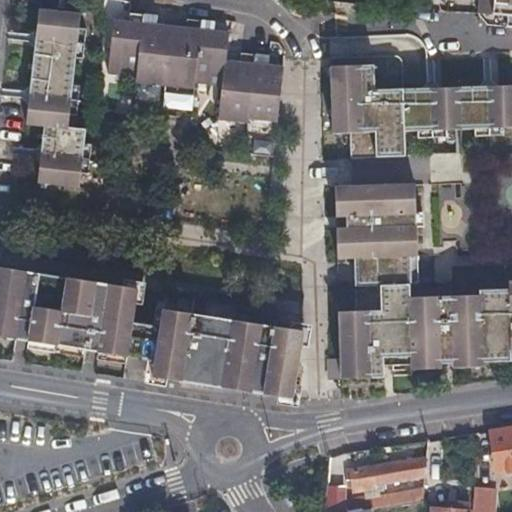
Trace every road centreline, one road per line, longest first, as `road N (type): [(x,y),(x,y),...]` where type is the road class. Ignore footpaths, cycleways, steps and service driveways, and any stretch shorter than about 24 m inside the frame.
road 1 (residential): [(203,0),(511,45)]
road 2 (residential): [(208,423),(0,386)]
road 3 (residential): [(511,397),(334,425)]
